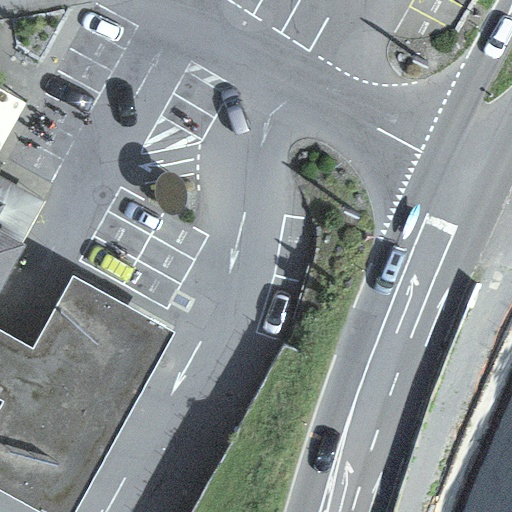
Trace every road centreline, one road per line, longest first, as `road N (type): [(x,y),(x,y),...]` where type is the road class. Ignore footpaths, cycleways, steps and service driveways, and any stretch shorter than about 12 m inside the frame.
road 1 (primary): [(338,511),(396,332),(469,175)]
road 2 (unclassified): [(469,175),(160,0)]
